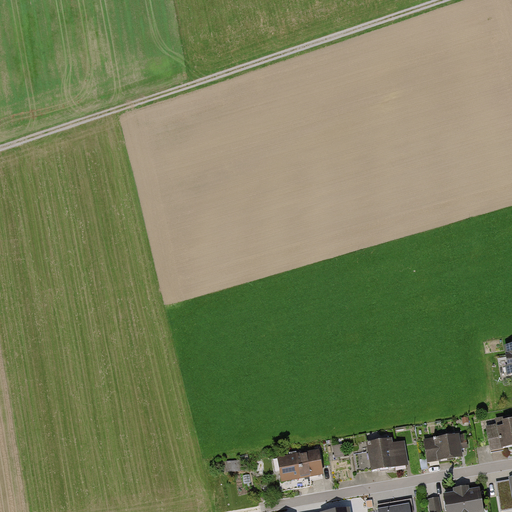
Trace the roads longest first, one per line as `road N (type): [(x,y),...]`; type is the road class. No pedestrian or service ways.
road 1 (track): [(0,149),(445,0)]
road 2 (track): [(511,465),(241,511)]
